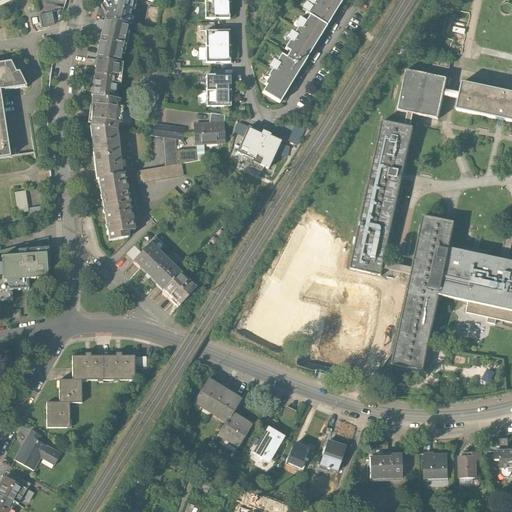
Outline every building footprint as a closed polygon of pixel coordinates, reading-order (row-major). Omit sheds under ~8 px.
[(133,0),(108,0),(104,21),(132,26),(138,1),(133,0)] [(310,0),(303,13),(306,15),(325,26),(340,0),(310,0)] [(231,17),(231,2),(205,3),(206,18),(231,17)] [(468,18),(452,14),(451,20),(467,23),(468,18)] [(303,63),(325,26),(306,15),(302,22),(299,21),(283,48),(287,51),(283,58),(278,55),(260,84),(264,86),(260,92),(278,103),(303,63)] [(100,42),(96,63),(125,67),(132,26),(104,21),(100,42)] [(202,32),(215,32),(215,24),(202,24),(202,32)] [(206,32),(206,48),(231,48),(231,32),(206,32)] [(206,48),(206,64),(231,64),(231,48),(206,48)] [(450,62),(434,58),(433,64),(449,68),(450,62)] [(0,158),(10,157),(10,156),(0,92),(27,88),(19,72),(16,72),(11,62),(0,63),(0,158)] [(94,81),(92,99),(121,103),(125,67),(96,63),(94,81)] [(169,69),(158,67),(152,100),(164,101),(169,69)] [(446,79),(406,70),(397,110),(407,112),(413,114),(416,114),(437,119),(443,96),(444,89),(446,79)] [(206,76),(206,92),(232,91),(231,75),(206,76)] [(511,92),(463,82),(460,93),(459,99),(456,111),(501,120),(511,122),(511,92)] [(460,93),(444,89),(443,96),(451,97),(459,99),(460,93)] [(206,92),(207,109),(232,108),(232,91),(206,92)] [(92,99),(88,129),(118,132),(121,103),(92,99)] [(410,125),(413,114),(407,112),(404,126),(410,127),(410,125)] [(212,114),(210,125),(224,124),(225,116),(212,114)] [(383,121),(350,269),(380,276),(381,269),(382,265),(383,261),(402,178),(403,173),(413,128),(410,127),(404,126),(383,121)] [(153,136),(164,138),(176,140),(183,141),(185,129),(155,124),(153,136)] [(195,145),(197,145),(205,144),(226,143),(224,124),(210,125),(193,126),(195,145)] [(247,127),(235,153),(268,168),(280,143),(268,137),(269,135),(262,132),(261,134),(247,127)] [(91,150),(92,159),(120,153),(118,132),(88,129),(91,150)] [(177,151),(176,140),(164,138),(166,167),(182,164),(205,160),(205,144),(197,145),(197,149),(177,151)] [(94,166),(97,182),(125,176),(120,153),(92,159),(94,166)] [(183,177),(182,164),(166,167),(137,172),(139,184),(183,177)] [(97,182),(102,210),(131,204),(125,176),(97,182)] [(174,189),(150,214),(159,223),(183,198),(174,189)] [(27,191),(15,193),(18,215),(31,213),(32,219),(45,217),(44,207),(29,209),(27,191)] [(102,210),(109,240),(137,235),(131,204),(102,210)] [(511,262),(509,262),(504,261),(500,260),(448,248),(454,224),(441,221),(424,217),(413,267),(412,271),(411,275),(410,282),(392,364),(421,371),(427,346),(438,295),(467,302),(467,304),(465,312),(487,317),(486,319),(485,322),(494,323),(494,321),(495,319),(502,320),(511,322),(511,262)] [(142,255),(134,263),(139,268),(141,266),(150,274),(159,282),(156,285),(163,291),(181,273),(152,245),(142,255)] [(126,255),(134,263),(142,255),(133,246),(126,255)] [(0,301),(12,301),(12,291),(29,290),(28,280),(47,278),(47,269),(50,269),(48,249),(18,251),(18,256),(1,257),(1,263),(0,262),(0,301)] [(382,265),(381,269),(397,272),(411,275),(412,271),(413,267),(402,265),(399,264),(383,261),(382,265)] [(197,288),(181,273),(163,291),(176,304),(179,306),(197,288)] [(117,356),(104,356),(104,380),(135,379),(135,369),(135,357),(135,356),(121,356),(121,353),(119,353),(117,353),(117,356)] [(81,380),(104,380),(104,356),(90,356),(90,354),(88,354),(86,354),(86,357),(72,357),(73,380),(81,380)] [(146,356),(135,357),(135,369),(146,369),(146,356)] [(209,379),(194,403),(226,423),(233,412),(241,399),(209,379)] [(81,402),(81,380),(73,380),(59,380),(59,402),(47,402),(48,427),(69,427),(69,402),(81,402)] [(253,424),(233,412),(226,423),(217,438),(236,450),(253,424)] [(268,427),(253,453),(269,462),(284,437),(268,427)] [(328,428),(324,439),(327,440),(330,441),(334,430),(328,428)] [(41,437),(31,432),(14,461),(33,471),(40,459),(54,466),(60,455),(38,443),(41,437)] [(511,472),(511,436),(508,441),(508,452),(492,452),(492,462),(498,462),(498,473),(511,472)] [(327,440),(319,465),(337,471),(345,446),(330,441),(327,440)] [(492,441),(492,452),(508,452),(508,441),(492,441)] [(300,472),(309,449),(294,442),(284,465),(300,472)] [(446,453),(420,454),(421,481),(447,480),(446,453)] [(470,457),(456,458),(457,478),(476,477),(475,462),(482,462),(481,453),(470,453),(470,457)] [(391,456),(369,457),(370,478),(402,478),(401,454),(391,454),(391,456)] [(5,477),(0,485),(0,494),(15,503),(18,504),(21,498),(28,502),(34,493),(27,489),(16,483),(5,477)] [(19,478),(16,483),(27,489),(30,484),(19,478)] [(15,503),(0,494),(0,511),(14,511),(15,511),(11,510),(15,503)] [(255,511),(259,502),(246,498),(240,511),(255,511)]
